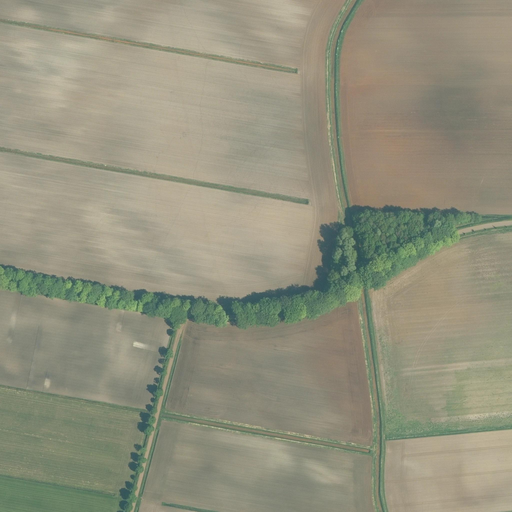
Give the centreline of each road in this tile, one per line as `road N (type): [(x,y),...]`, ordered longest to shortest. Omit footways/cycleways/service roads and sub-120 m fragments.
road 1 (unclassified): [(511,224),(433,244),(296,310),(183,315)]
road 2 (track): [(359,285),(334,86),(336,43),(358,0)]
road 3 (unclassified): [(183,315),(131,511)]
road 4 (unclassified): [(183,315),(0,281)]
